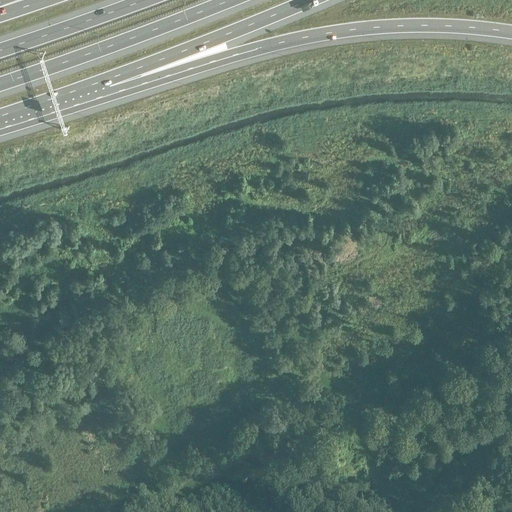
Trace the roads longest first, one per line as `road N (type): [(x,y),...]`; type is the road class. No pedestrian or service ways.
road 1 (motorway): [(107,81),(323,35),(450,27),(511,34)]
road 2 (motorway): [(0,80),(222,0)]
road 3 (motorway): [(107,81),(300,0)]
road 4 (motorway): [(143,0),(0,49)]
